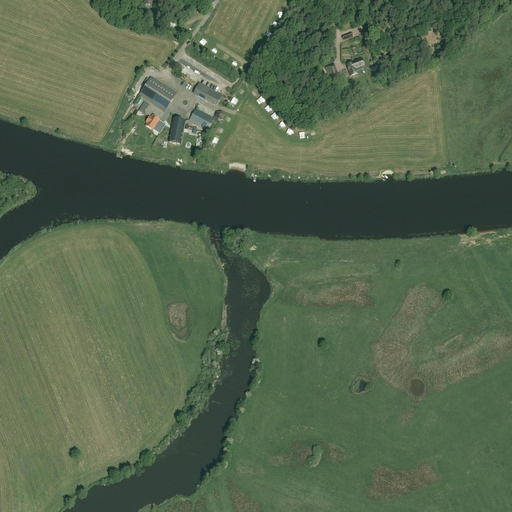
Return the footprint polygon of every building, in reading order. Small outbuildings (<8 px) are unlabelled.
[(356,62),(347,66),(348,71),(349,70),(351,76),(357,74),(355,69),(364,66),(361,59),(356,61),(356,62)] [(338,76),(334,66),(328,68),(332,78),(338,76)] [(151,78),(139,96),(164,112),(176,94),(151,78)] [(193,94),(216,107),(222,96),(199,84),(193,94)] [(236,99),(232,103),(237,107),(241,103),(236,99)] [(145,101),(140,111),(145,114),(150,104),(145,101)] [(180,106),(175,111),(184,118),(188,113),(180,106)] [(204,106),(202,111),(209,114),(211,110),(204,106)] [(196,109),(189,121),(208,131),(214,120),(196,109)] [(224,116),(221,112),(216,112),(214,118),(218,121),(223,121),(224,116)] [(145,127),(152,131),(159,121),(152,116),(151,117),(150,118),(149,117),(145,123),(147,124),(145,127)] [(181,145),(185,121),(173,119),(169,143),(181,145)] [(161,123),(156,132),(160,134),(165,125),(161,123)]
